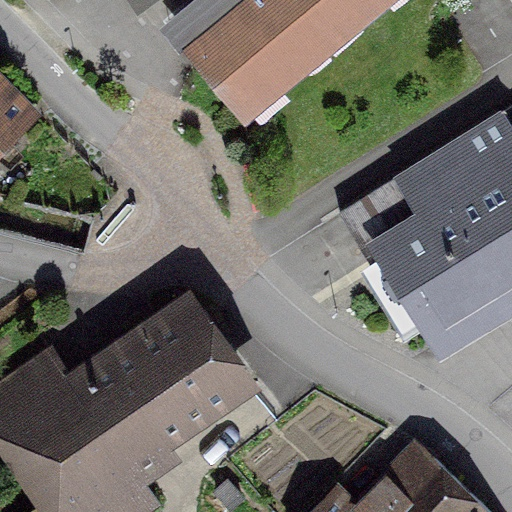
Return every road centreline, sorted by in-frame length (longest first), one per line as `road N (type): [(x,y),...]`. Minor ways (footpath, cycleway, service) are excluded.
road 1 (residential): [(193,254),(310,351),(467,439),(511,484)]
road 2 (residential): [(0,30),(160,177),(193,254)]
road 3 (residential): [(0,252),(96,274),(193,254)]
